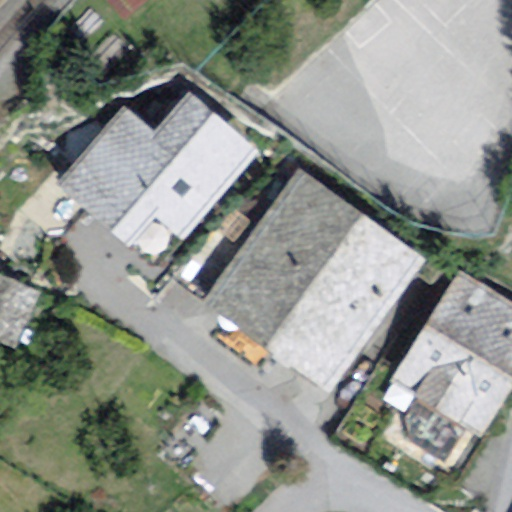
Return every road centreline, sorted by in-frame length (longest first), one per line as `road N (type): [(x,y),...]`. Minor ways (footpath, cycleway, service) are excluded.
road 1 (unknown): [(171,318),(335,475)]
road 2 (residential): [(392,511),(335,475),(288,511)]
